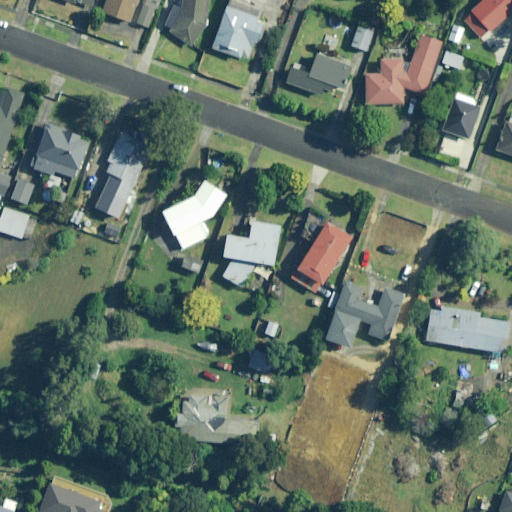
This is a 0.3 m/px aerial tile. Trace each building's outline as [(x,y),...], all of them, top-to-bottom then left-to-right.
[(141,0),(106,0),(101,14),(131,26),(141,0)] [(161,0),(147,0),(138,23),(150,28),(161,0)] [(208,0),(182,0),(181,18),(170,32),(191,48),(206,27),(208,0)] [(511,16),(511,6),(506,0),(483,0),(465,17),(486,40),(511,16)] [(262,15),(228,3),(212,51),(246,63),(262,15)] [(375,32),(359,26),(352,46),(368,52),(375,32)] [(380,75),(364,75),(365,107),(404,105),(403,90),(424,98),(444,43),(419,34),(409,61),(380,62),(380,75)] [(466,57),(447,51),(443,63),(461,70),(466,57)] [(353,68),(315,55),(306,81),(344,94),(353,68)] [(27,94),(4,86),(0,96),(0,169),(0,170),(27,94)] [(481,107),(453,99),(442,132),(470,141),(481,107)] [(511,125),(505,123),(495,152),(511,157),(511,125)] [(88,141),(44,126),(29,169),(73,184),(88,141)] [(150,149),(122,135),(95,193),(123,206),(150,149)] [(0,207),(12,177),(0,172),(0,207)] [(36,185),(21,179),(13,199),(28,205),(36,185)] [(226,197),(201,183),(193,198),(160,214),(179,252),(206,239),(200,226),(214,219),(226,197)] [(39,219),(6,207),(0,223),(0,230),(30,242),(39,219)] [(85,213),(75,210),(71,222),(80,226),(85,213)] [(279,230),(251,226),(248,242),(225,238),(221,263),(272,271),(279,230)] [(351,242),(324,226),(293,280),(320,296),(351,242)] [(52,247),(58,230),(50,227),(44,244),(52,247)] [(187,257),(183,268),(200,275),(205,265),(187,257)] [(286,282),(273,278),(268,296),(280,299),(286,282)] [(392,345),(408,298),(384,289),(380,301),(344,289),(325,343),(352,352),(358,333),(392,345)] [(510,321),(428,309),(423,343),(505,355),(510,321)] [(281,325),(271,321),(266,333),(275,338),(281,325)] [(275,357),(256,350),(249,367),(269,374),(275,357)] [(349,371),(333,365),(319,405),(335,410),(349,371)] [(20,386),(1,380),(0,382),(0,390),(16,396),(20,386)] [(358,394),(346,390),(342,400),(354,404),(358,394)] [(227,402),(182,398),(179,445),(256,451),(258,426),(225,424),(227,402)] [(511,511),(511,493),(508,492),(500,511),(511,511)] [(15,511),(18,506),(0,499),(0,511),(15,511)]
